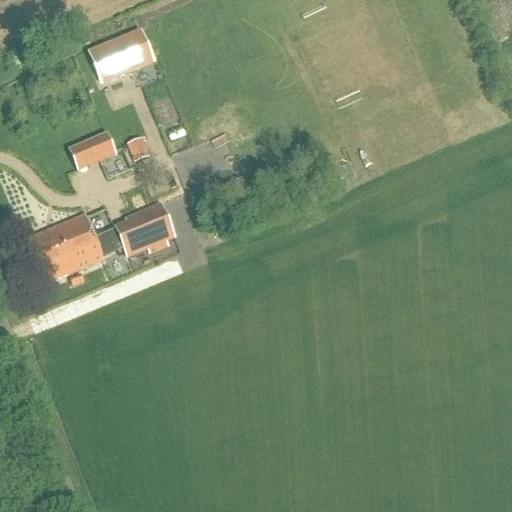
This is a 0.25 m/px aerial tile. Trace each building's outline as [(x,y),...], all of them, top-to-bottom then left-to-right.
[(133,41),(89,59),(101,88),(145,70),(133,41)] [(90,146),(68,155),(77,177),(99,168),(115,161),(106,139),(90,146)] [(147,159),(139,141),(126,146),(134,165),(147,159)] [(242,187),(209,201),(215,215),(248,202),(242,187)] [(122,253),(126,263),(174,243),(160,210),(112,229),(115,237),(122,253)] [(102,266),(103,266),(102,261),(122,253),(115,237),(95,246),(84,220),(83,221),(26,245),(25,245),(24,245),(43,290),(45,289),(102,266)]
